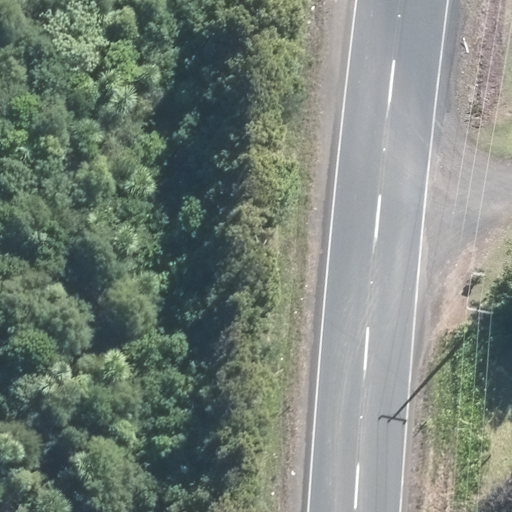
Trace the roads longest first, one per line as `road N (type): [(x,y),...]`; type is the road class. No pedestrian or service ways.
road 1 (tertiary): [(401,0),(387,104),(362,511)]
road 2 (unknown): [(387,104),(511,114)]
